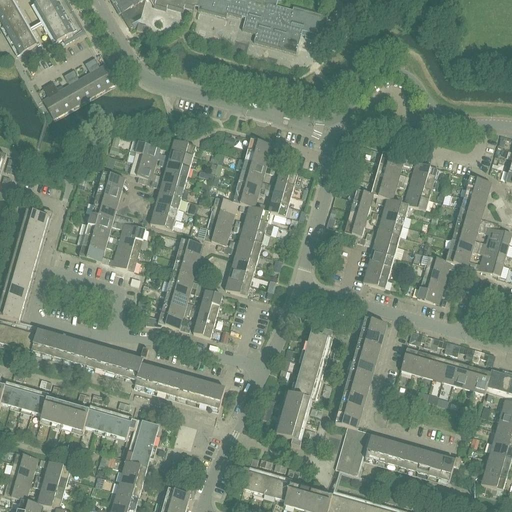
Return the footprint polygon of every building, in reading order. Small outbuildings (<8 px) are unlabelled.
[(0,0),(0,27),(18,58),(37,47),(9,0),(0,0)] [(85,34),(65,0),(40,0),(34,4),(35,6),(32,8),(54,46),(63,41),(65,46),(85,34)] [(112,0),(121,15),(125,13),(132,26),(141,20),(146,1),(147,0),(149,0),(154,7),(154,9),(166,13),(167,9),(184,14),(185,8),(194,11),(195,7),(199,8),(198,12),(226,20),(227,16),(245,21),(242,32),(256,36),(254,44),(296,56),(302,36),(306,37),(305,39),(319,43),(321,37),(326,22),(322,16),(293,8),(292,10),(277,6),(278,1),(281,1),(281,0),(112,0)] [(138,25),(137,31),(137,32),(146,35),(147,28),(138,25)] [(106,66),(100,69),(99,67),(94,70),(106,91),(117,84),(106,66)] [(90,75),(85,78),(95,97),(106,91),(94,70),(89,73),(90,75)] [(85,78),(79,81),(78,79),(73,82),(85,103),(95,97),(85,78)] [(70,87),(64,90),(75,109),(85,103),(73,82),(68,85),(70,87)] [(64,90),(59,93),(58,91),(52,94),(64,115),(75,109),(64,90)] [(49,99),(43,103),(54,121),(64,115),(52,94),(47,97),(49,99)] [(224,145),(234,148),(236,141),(226,138),(224,145)] [(251,141),(248,152),(269,158),(272,147),(270,147),(251,141)] [(176,143),(174,142),(171,153),(173,154),(193,159),(196,149),(176,143)] [(137,146),(138,146),(136,155),(158,161),(160,161),(164,162),(165,157),(159,155),(161,150),(139,144),(137,144),(137,146)] [(109,154),(118,157),(120,150),(111,148),(109,154)] [(246,154),(247,154),(245,162),(267,169),(269,158),(248,152),(246,152),(246,154)] [(171,153),(170,158),(168,164),(190,170),(192,162),(197,164),(197,161),(193,160),(193,159),(173,154),(171,153)] [(136,155),(134,163),(132,162),(131,164),(155,171),(158,161),(136,155)] [(402,160),(383,155),(380,166),(401,172),(404,161),(402,160)] [(217,166),(218,165),(219,159),(212,157),(210,164),(217,166)] [(239,161),(236,171),(264,179),(267,169),(245,162),(245,163),(239,161)] [(148,181),(153,182),(158,183),(159,178),(153,176),(155,171),(131,164),(130,167),(132,167),(130,176),(139,178),(143,179),(148,181)] [(188,178),(190,170),(168,164),(167,169),(165,174),(187,180),(193,182),(193,180),(188,178)] [(434,181),(438,171),(438,170),(416,164),(413,175),(434,181)] [(380,166),(377,176),(398,182),(401,172),(380,166)] [(242,173),(241,175),(239,183),(261,190),(264,179),(236,171),(236,172),(242,173)] [(295,185),(297,177),(281,172),(277,183),(296,188),(301,190),(301,187),(295,185)] [(184,191),(187,180),(165,174),(165,176),(164,179),(162,185),(167,186),(180,190),(184,191)] [(125,181),(104,175),(100,186),(122,192),(125,181)] [(413,175),(410,185),(431,192),(434,181),(413,175)] [(377,176),(374,186),(396,192),(398,182),(377,176)] [(214,181),(212,187),(216,188),(218,183),(219,183),(221,178),(215,177),(214,181)] [(491,186),(469,179),(466,190),(488,196),(491,186)] [(239,183),(237,191),(235,191),(234,194),(258,200),(261,190),(239,183)] [(277,183),(275,193),(291,198),(293,190),(295,191),(296,188),(277,183)] [(448,184),(445,194),(451,196),(454,186),(448,184)] [(184,191),(180,190),(167,186),(162,185),(161,191),(160,192),(159,195),(183,201),(184,199),(182,199),(184,191)] [(410,185),(407,195),(430,202),(431,200),(429,199),(431,192),(410,185)] [(100,186),(99,192),(94,191),(93,195),(119,202),(122,192),(100,186)] [(374,186),(371,196),(371,197),(373,197),(377,198),(382,200),(383,200),(387,201),(388,201),(388,202),(393,203),(396,192),(374,186)] [(466,190),(463,201),(485,207),(488,196),(466,190)] [(275,193),(272,204),(290,209),(293,210),(294,208),(289,206),(291,198),(275,193)] [(357,193),(353,203),(370,208),(373,197),(371,197),(357,193)] [(235,196),(233,204),(233,205),(238,206),(241,207),(244,208),(249,209),(254,211),(254,210),(255,210),(258,200),(234,194),(234,195),(235,196)] [(97,199),(95,206),(116,212),(119,202),(93,195),(92,198),(97,199)] [(178,211),(180,203),(182,204),(183,201),(159,195),(156,205),(178,211)] [(425,213),(428,204),(429,205),(430,202),(407,195),(404,206),(408,208),(425,213)] [(216,199),(214,208),(212,207),(212,210),(235,217),(238,206),(233,205),(233,204),(216,199)] [(387,201),(385,207),(384,212),(405,218),(408,208),(404,206),(401,205),(397,204),(393,203),(388,202),(388,201),(387,201)] [(463,201),(461,211),(482,217),(485,207),(463,201)] [(353,203),(351,214),(367,218),(370,208),(353,203)] [(285,219),(288,211),(290,212),(290,209),(272,204),(269,214),(271,215),(285,219)] [(176,220),(178,211),(156,205),(154,216),(177,222),(178,220),(176,220)] [(95,206),(92,217),(113,222),(115,215),(116,212),(95,206)] [(271,215),(269,214),(264,213),(259,212),(255,210),(254,210),(254,211),(249,209),(246,220),(270,226),(270,224),(268,223),(271,215)] [(213,212),(210,220),(232,227),(235,217),(212,210),(211,212),(213,212)] [(461,211),(458,222),(479,228),(482,219),(482,217),(461,211)] [(51,220),(52,220),(52,219),(53,215),(45,212),(43,217),(27,213),(24,223),(46,229),(48,219),(50,220),(51,220)] [(403,228),(405,218),(384,212),(381,222),(403,228)] [(351,214),(348,224),(364,229),(367,218),(351,214)] [(172,232),(175,224),(177,225),(177,222),(154,216),(150,226),(172,232)] [(433,216),(430,225),(437,227),(439,218),(433,216)] [(113,222),(92,217),(89,227),(110,233),(113,222)] [(210,220),(208,229),(206,228),(206,230),(229,237),(232,227),(210,220)] [(265,236),(267,228),(269,229),(270,226),(246,220),(243,230),(265,236)] [(400,239),(403,228),(381,222),(378,233),(400,239)] [(458,222),(455,232),(476,238),(479,228),(458,222)] [(43,240),(46,229),(24,223),(21,233),(43,240)] [(356,238),(361,240),(364,229),(348,224),(345,235),(356,238)] [(132,228),(128,227),(124,225),(123,231),(121,236),(143,242),(146,231),(132,228)] [(89,227),(86,237),(107,243),(110,233),(89,227)] [(511,236),(504,234),(498,232),(494,231),(490,230),(489,230),(485,228),(484,229),(483,234),(489,236),(487,241),(509,247),(511,237),(511,236)] [(218,246),(224,247),(226,248),(229,237),(206,230),(205,233),(207,233),(204,242),(205,242),(218,246)] [(262,247),(265,236),(243,230),(240,241),(262,247)] [(455,232),(452,242),(473,248),(476,238),(455,232)] [(40,250),(43,240),(21,233),(18,244),(40,250)] [(397,249),(400,239),(378,233),(375,243),(397,249)] [(121,236),(118,247),(140,252),(142,245),(144,245),(144,243),(143,242),(121,236)] [(86,237),(83,248),(104,254),(107,243),(86,237)] [(237,251),(259,257),(262,247),(240,241),(237,251)] [(487,241),(484,251),(506,258),(509,247),(487,241)] [(182,242),(180,250),(178,250),(177,252),(200,259),(203,248),(201,247),(182,242)] [(452,242),(449,253),(470,259),(473,248),(452,242)] [(394,260),(397,250),(397,249),(375,243),(373,251),(372,253),(394,260)] [(37,260),(40,250),(18,244),(15,254),(37,260)] [(118,247),(115,257),(139,263),(139,261),(138,261),(140,252),(118,247)] [(80,259),(96,263),(99,264),(101,265),(104,254),(83,248),(80,259)] [(257,265),(259,257),(237,251),(235,259),(234,261),(258,268),(259,265),(257,265)] [(484,251),(483,257),(481,262),(503,268),(506,258),(484,251)] [(178,255),(176,263),(197,269),(200,259),(177,252),(177,254),(178,255)] [(391,270),(394,260),(372,253),(369,264),(391,270)] [(451,265),(457,266),(464,268),(467,269),(470,259),(449,253),(446,263),(451,264),(451,265)] [(34,271),(37,260),(15,254),(12,265),(34,271)] [(112,268),(134,274),(136,266),(138,266),(139,263),(115,257),(112,268)] [(449,270),(455,272),(457,266),(451,265),(451,264),(446,263),(429,258),(427,267),(425,266),(424,268),(448,275),(449,270)] [(253,278),(255,269),(257,270),(258,268),(234,261),(234,264),(231,272),(236,273),(253,278)] [(478,273),(482,274),(500,279),(503,268),(481,262),(478,273)] [(176,263),(174,271),(172,271),(171,273),(194,279),(197,269),(176,263)] [(388,280),(391,270),(369,264),(366,274),(388,280)] [(31,281),(34,271),(12,265),(9,275),(31,281)] [(425,271),(423,279),(445,285),(448,275),(424,268),(424,271),(425,271)] [(172,276),(170,284),(191,290),(194,279),(171,273),(171,275),(172,276)] [(251,286),(253,278),(236,273),(234,283),(252,288),(253,286),(251,286)] [(363,285),(368,287),(385,291),(387,283),(392,284),(393,282),(388,280),(366,274),(363,285)] [(28,292),(31,281),(9,275),(6,285),(28,292)] [(423,279),(421,287),(419,287),(419,289),(442,295),(445,285),(423,279)] [(132,280),(130,287),(139,289),(140,283),(132,280)] [(247,299),(249,290),(252,291),(252,288),(234,283),(229,282),(226,293),(247,299)] [(170,284),(168,292),(166,291),(165,293),(188,300),(191,290),(170,284)] [(25,302),(28,292),(6,285),(3,296),(25,302)] [(417,300),(439,306),(440,302),(442,295),(419,289),(418,292),(419,292),(417,300)] [(166,296),(164,305),(185,311),(188,300),(165,293),(165,296),(166,296)] [(203,304),(219,309),(221,309),(222,307),(220,307),(222,298),(211,295),(206,293),(203,304)] [(0,307),(22,313),(25,302),(3,296),(0,307)] [(203,304),(200,314),(216,319),(219,309),(203,304)] [(164,305),(161,315),(182,321),(185,311),(164,305)] [(21,316),(22,313),(0,307),(0,318),(18,324),(19,324),(21,316)] [(200,314),(197,325),(215,330),(216,328),(214,328),(216,319),(200,314)] [(177,331),(179,332),(182,321),(161,315),(159,321),(153,319),(147,319),(146,328),(161,329),(162,327),(175,330),(177,331)] [(16,331),(18,324),(0,318),(0,344),(22,351),(27,334),(16,331)] [(387,328),(365,322),(362,332),(384,338),(387,328)] [(210,340),(213,332),(214,333),(215,330),(197,325),(194,336),(210,340)] [(38,332),(36,337),(37,337),(32,354),(38,355),(43,357),(49,335),(44,334),(38,332)] [(362,332),(359,343),(381,349),(384,338),(362,332)] [(220,343),(226,345),(229,334),(223,333),(220,343)] [(289,396),(277,438),(293,443),(291,448),(300,450),(301,445),(299,444),(311,402),(316,404),(333,341),(331,340),(333,335),(324,333),(323,338),(311,335),(294,397),(289,396)] [(37,337),(36,337),(27,334),(22,351),(32,354),(37,337)] [(416,342),(418,336),(412,334),(409,345),(415,347),(416,342)] [(43,357),(53,360),(59,338),(49,335),(43,357)] [(53,360),(63,363),(70,341),(59,338),(53,360)] [(63,363),(74,366),(80,344),(70,341),(63,363)] [(359,343),(357,353),(378,359),(381,349),(359,343)] [(74,366),(84,369),(90,347),(80,344),(74,366)] [(84,369),(95,372),(101,350),(90,347),(84,369)] [(462,355),(466,356),(473,358),(475,352),(464,349),(462,355)] [(111,353),(101,350),(95,372),(105,375),(111,353)] [(145,360),(146,360),(149,352),(143,350),(140,359),(142,359),(145,360)] [(407,351),(401,373),(412,376),(418,354),(407,351)] [(122,356),(111,353),(105,375),(115,378),(122,356)] [(357,353),(354,364),(375,369),(378,359),(357,353)] [(412,376),(414,376),(422,379),(428,357),(418,354),(412,376)] [(495,358),(485,355),(483,361),(487,362),(486,366),(492,368),(495,358)] [(133,359),(122,356),(115,378),(127,381),(133,359)] [(422,379),(433,382),(439,360),(428,357),(422,379)] [(129,381),(137,384),(142,367),(143,362),(135,360),(133,359),(127,381),(129,381)] [(433,382),(443,385),(449,363),(439,360),(433,382)] [(443,385),(453,388),(459,366),(449,363),(443,385)] [(354,364),(351,374),(372,380),(375,369),(354,364)] [(470,369),(459,366),(453,388),(464,391),(470,369)] [(135,388),(146,391),(152,370),(142,367),(137,384),(135,388)] [(464,391),(474,394),(480,372),(470,369),(464,391)] [(163,373),(152,370),(146,391),(156,394),(163,373)] [(474,394),(485,397),(485,394),(489,382),(488,382),(490,375),(480,372),(474,394)] [(511,401),(511,378),(491,372),(490,375),(488,382),(489,382),(485,394),(488,395),(486,403),(491,404),(493,396),(511,401)] [(173,376),(163,373),(156,394),(167,397),(173,376)] [(351,374),(348,384),(369,390),(372,380),(351,374)] [(183,379),(173,376),(167,397),(177,400),(183,379)] [(194,382),(183,379),(177,400),(188,403),(194,382)] [(204,384),(194,382),(188,403),(198,406),(204,384)] [(215,387),(204,384),(198,406),(208,409),(215,387)] [(348,384),(345,395),(366,401),(369,390),(348,384)] [(0,410),(1,407),(42,418),(41,423),(84,435),(85,430),(113,438),(112,441),(116,442),(117,439),(127,442),(130,431),(135,433),(126,462),(126,463),(140,468),(141,466),(143,458),(150,460),(159,428),(138,422),(137,424),(134,423),(133,423),(133,421),(112,415),(91,409),(90,413),(48,402),(49,397),(7,385),(6,390),(0,388),(0,410)] [(222,401),(225,391),(215,387),(208,409),(219,412),(222,401)] [(345,395),(342,405),(363,411),(366,401),(345,395)] [(440,407),(448,409),(449,402),(441,400),(440,407)] [(511,416),(511,404),(505,403),(502,413),(511,416)] [(342,405),(339,416),(360,422),(363,411),(342,405)] [(511,416),(502,413),(499,424),(511,427),(511,416)] [(336,426),(348,430),(357,432),(360,422),(339,416),(336,426)] [(511,427),(499,424),(496,434),(511,438),(511,427)] [(336,472),(339,473),(361,479),(366,461),(372,439),(373,436),(357,432),(348,430),(336,472)] [(511,438),(496,434),(493,444),(511,449),(511,438)] [(366,461),(368,461),(372,463),(377,464),(383,442),(378,441),(372,439),(366,461)] [(477,451),(479,441),(473,439),(470,449),(477,451)] [(377,464),(387,467),(393,445),(383,442),(377,464)] [(511,449),(493,444),(490,455),(511,461),(511,459),(511,449)] [(387,467),(398,470),(404,448),(393,445),(387,467)] [(398,470),(408,473),(414,451),(404,448),(398,470)] [(408,473),(418,475),(424,454),(414,451),(408,473)] [(418,475),(428,478),(434,457),(424,454),(418,475)] [(16,455),(13,465),(35,472),(38,461),(16,455)] [(490,455),(487,465),(509,471),(511,461),(490,455)] [(428,478),(438,481),(444,460),(434,457),(428,478)] [(449,484),(454,468),(459,470),(461,461),(457,460),(456,460),(455,461),(455,462),(448,461),(444,460),(438,481),(442,482),(449,484)] [(140,468),(126,463),(123,474),(144,480),(147,470),(140,468)] [(52,465),(49,464),(46,476),(70,482),(71,479),(69,479),(71,470),(52,465)] [(13,465),(10,476),(32,482),(35,472),(13,465)] [(487,465),(484,476),(506,482),(509,471),(487,465)] [(396,511),(333,495),(332,499),(290,487),(292,483),(251,472),(250,473),(244,471),(242,480),(247,481),(244,492),(286,504),(284,509),(294,511),(396,511)] [(123,474),(120,485),(141,491),(144,480),(123,474)] [(10,476),(8,486),(29,493),(32,482),(10,476)] [(65,492),(67,483),(69,484),(70,482),(46,476),(43,486),(65,492)] [(484,476),(481,487),(486,488),(492,490),(497,491),(502,493),(506,482),(484,476)] [(120,485),(117,495),(138,501),(141,491),(120,485)] [(4,497),(21,502),(27,503),(29,493),(8,486),(4,497)] [(62,502),(65,492),(43,486),(41,496),(62,502)] [(169,492),(166,503),(187,509),(190,498),(169,492)] [(117,495),(114,506),(135,511),(138,501),(117,495)] [(53,511),(57,511),(59,511),(62,502),(41,496),(38,506),(43,508),(48,509),(53,511)] [(21,502),(18,511),(42,511),(43,508),(38,506),(33,505),(29,504),(27,503),(21,502)] [(166,503),(162,511),(185,511),(187,509),(166,503)]
